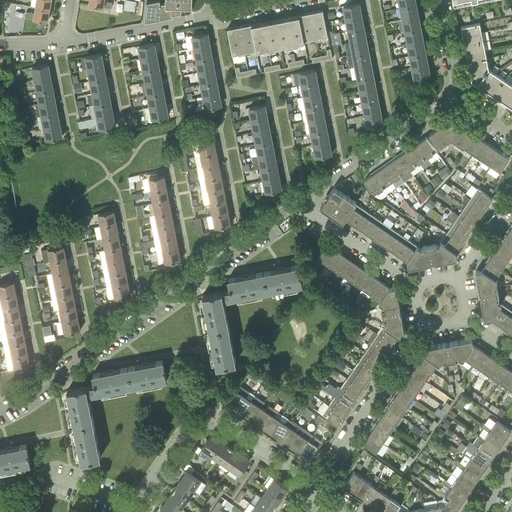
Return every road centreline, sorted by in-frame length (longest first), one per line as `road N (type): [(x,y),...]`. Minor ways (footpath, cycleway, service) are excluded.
road 1 (residential): [(0,407),(297,203)]
road 2 (residential): [(136,502),(204,412),(317,485)]
road 3 (residential): [(297,203),(456,92)]
road 4 (residential): [(317,485),(421,326)]
road 5 (residential): [(63,42),(212,17)]
road 6 (residential): [(414,282),(297,203)]
